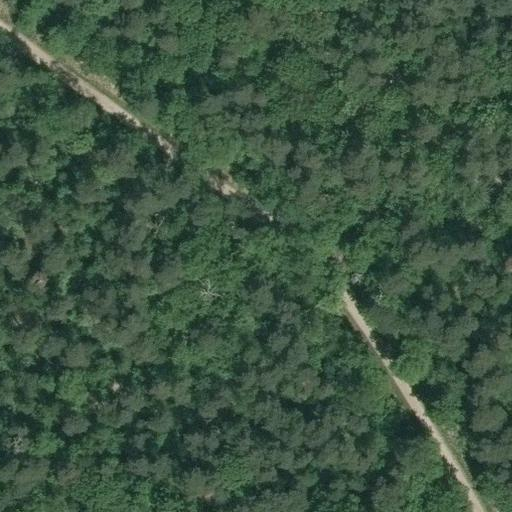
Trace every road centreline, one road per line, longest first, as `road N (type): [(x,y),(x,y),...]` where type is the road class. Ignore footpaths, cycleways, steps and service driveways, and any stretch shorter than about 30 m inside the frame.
road 1 (track): [(279,232),(0,28)]
road 2 (track): [(477,511),(375,342),(322,271)]
